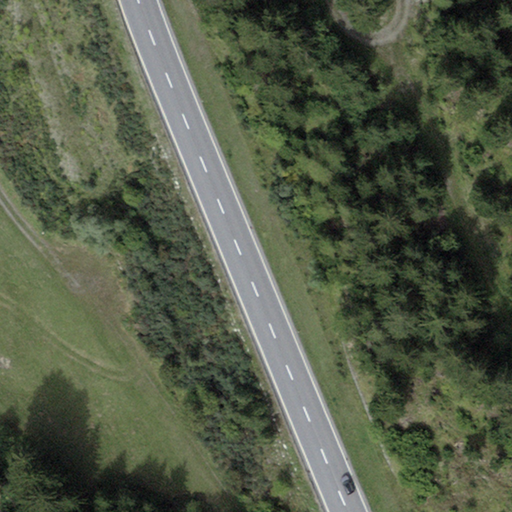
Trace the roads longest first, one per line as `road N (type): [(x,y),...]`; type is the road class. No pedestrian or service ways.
road 1 (primary): [(348,511),(138,0)]
road 2 (track): [(385,33),(511,345)]
